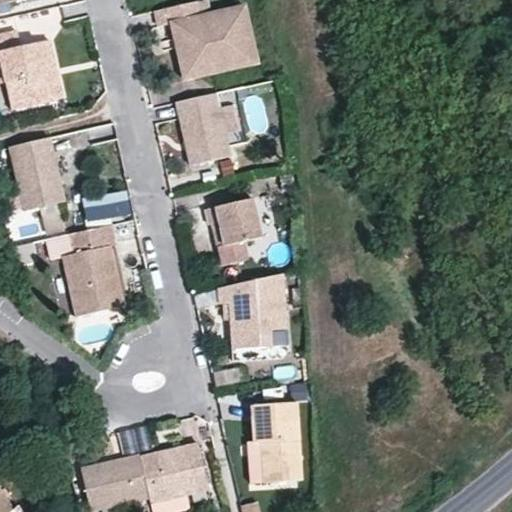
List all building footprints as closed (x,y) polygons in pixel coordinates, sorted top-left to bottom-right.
[(253,64),(240,9),(208,16),(206,3),(153,14),(156,28),(169,26),(180,78),(189,77),(253,64)] [(12,106),(52,97),(44,57),(50,56),(55,55),(52,40),(22,46),(18,30),(0,33),(0,65),(4,64),(8,85),(12,106)] [(50,56),(44,57),(52,97),(63,95),(55,55),(50,56)] [(213,97),(176,104),(189,164),(227,156),(213,97)] [(46,141),(8,149),(22,217),(42,213),(48,241),(67,237),(46,141)] [(85,223),(131,219),(129,190),(83,194),(85,223)] [(266,236),(258,197),(203,209),(206,224),(217,222),(221,245),(225,263),(245,259),(241,241),(266,236)] [(217,222),(209,224),(213,244),(215,246),(221,245),(217,222)] [(116,246),(113,227),(67,237),(48,241),(42,242),(47,264),(67,259),(69,268),(64,272),(69,298),(85,307),(94,305),(96,313),(122,308),(116,273),(110,274),(108,263),(113,262),(111,249),(113,247),(116,246)] [(221,303),(230,303),(233,350),(270,349),(269,332),(286,331),(283,275),(220,289),(221,303)] [(87,315),(85,307),(69,298),(73,318),(87,315)] [(257,404),(259,442),(266,442),(268,484),(307,483),(303,402),(257,404)] [(206,496),(195,448),(143,460),(139,462),(149,504),(150,509),(206,496)] [(81,471),(89,511),(112,511),(149,504),(139,462),(138,458),(81,471)] [(0,511),(34,511),(27,500),(20,503),(0,470),(0,511)] [(257,511),(255,500),(240,504),(242,511),(257,511)]
